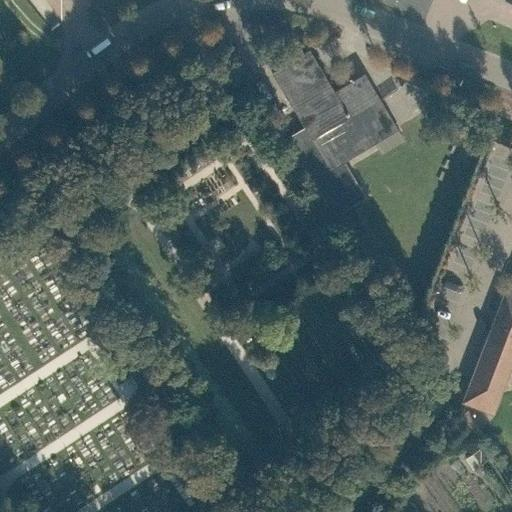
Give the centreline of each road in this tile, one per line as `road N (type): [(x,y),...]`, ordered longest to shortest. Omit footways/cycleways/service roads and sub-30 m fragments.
road 1 (tertiary): [(0,135),(124,27),(192,0)]
road 2 (tertiary): [(306,0),(511,76)]
